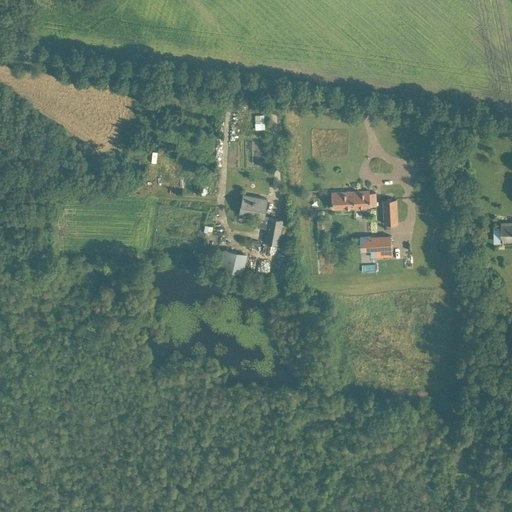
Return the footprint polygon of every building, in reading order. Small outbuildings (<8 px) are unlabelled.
[(266,114),(256,114),(256,129),(266,128),(266,114)] [(376,192),(370,193),(370,190),(331,192),(332,208),(376,205),(376,192)] [(240,212),(259,216),(257,227),(268,229),(266,242),(278,244),(282,219),(270,217),(270,218),(264,217),(266,208),(265,208),(267,198),(244,194),(242,204),(241,204),(240,212)] [(396,199),(383,199),(384,223),(398,223),(396,199)] [(511,223),(502,223),(502,233),(503,242),(511,242),(511,223)] [(205,225),(204,232),(206,232),(211,233),(213,226),(205,225)] [(391,234),(367,235),(368,250),(376,250),(376,255),(392,255),(391,234)] [(224,248),(219,268),(241,272),(245,253),(224,248)]
